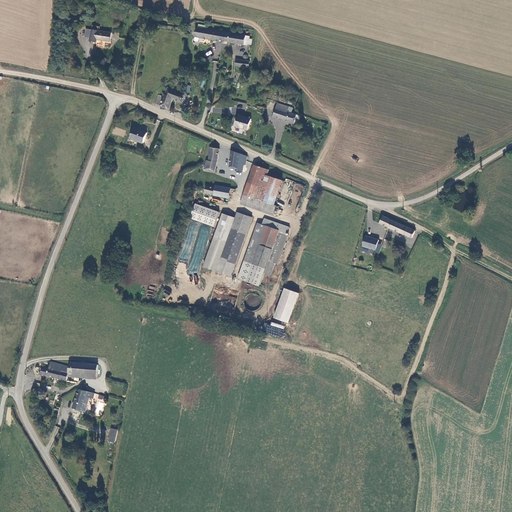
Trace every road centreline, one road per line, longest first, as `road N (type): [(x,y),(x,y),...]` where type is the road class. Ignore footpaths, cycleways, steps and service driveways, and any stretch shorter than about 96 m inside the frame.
road 1 (unclassified): [(116,95),(48,270),(18,382),(24,417),(78,511)]
road 2 (unclassified): [(116,95),(377,206),(424,197),(511,145)]
road 3 (track): [(133,101),(144,27),(157,19),(182,23),(195,0)]
